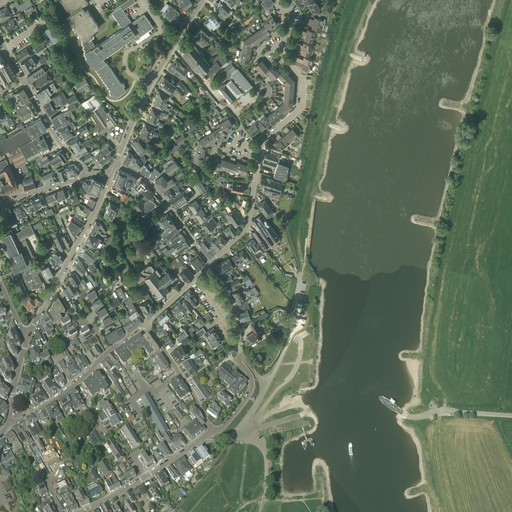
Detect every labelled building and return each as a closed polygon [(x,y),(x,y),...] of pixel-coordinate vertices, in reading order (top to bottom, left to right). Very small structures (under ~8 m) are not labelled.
[(26,8),(31,5),(32,4),(29,0),(27,0),(18,5),(16,1),(6,7),(8,10),(11,9),(13,12),(19,9),(20,11),(26,8)] [(84,46),(92,41),(90,39),(94,36),(91,33),(99,27),(87,9),(86,10),(83,6),(88,3),(85,0),(59,0),(67,12),(69,10),(71,14),(66,17),(83,41),(81,42),(84,46)] [(121,83),(106,62),(105,61),(103,58),(103,57),(125,42),(126,41),(127,40),(128,42),(131,43),(133,41),(130,38),(131,37),(131,38),(133,37),(135,40),(153,27),(144,14),(131,23),(123,11),(123,10),(135,2),(134,0),(127,0),(114,10),(114,11),(111,13),(112,15),(122,28),(122,29),(119,31),(118,32),(99,45),(97,43),(95,45),(92,41),(84,46),(83,47),(86,51),(84,52),(87,56),(85,57),(91,66),(93,64),(95,68),(95,69),(110,91),(109,92),(111,95),(112,94),(115,98),(122,93),(120,91),(124,88),(123,86),(124,85),(122,82),(121,83)] [(188,6),(183,0),(176,0),(184,9),(188,6)] [(239,0),(225,0),(228,2),(227,2),(234,8),(237,5),(236,3),(237,3),(239,0)] [(314,0),(313,0),(305,5),(306,5),(307,4),(309,9),(317,4),(315,0),(314,0)] [(215,6),(214,8),(215,9),(219,12),(218,13),(221,16),(220,17),(222,19),(225,15),(224,14),(225,12),(228,14),(231,10),(229,9),(229,8),(220,1),(218,2),(216,1),(214,4),(215,6)] [(317,4),(309,9),(312,13),(320,9),(317,4)] [(179,13),(169,5),(162,13),(171,21),(179,13)] [(8,10),(6,7),(0,10),(0,15),(9,11),(8,10)] [(0,20),(10,14),(9,11),(0,15),(0,20)] [(220,23),(212,14),(208,18),(203,22),(210,30),(212,28),(213,28),(220,23)] [(270,14),(266,18),(267,20),(273,27),(275,26),(277,24),(272,17),(270,14)] [(4,29),(17,21),(15,17),(7,22),(2,25),(4,29)] [(306,17),(305,20),(324,25),(325,23),(325,20),(324,19),(323,19),(314,17),(313,19),(306,17)] [(267,20),(263,23),(265,26),(268,31),(271,29),(273,27),(267,20)] [(324,25),(305,20),(304,23),(312,25),(311,27),(320,30),(320,29),(322,30),(324,25)] [(18,24),(17,21),(4,29),(6,33),(11,30),(17,26),(17,25),(18,24)] [(233,24),(229,28),(235,35),(239,31),(233,24)] [(265,26),(260,29),(265,36),(267,35),(270,33),(268,31),(265,26)] [(9,33),(11,36),(20,31),(17,27),(9,33)] [(40,40),(32,45),(37,52),(45,47),(46,48),(54,43),(59,39),(51,27),(45,30),(46,31),(43,33),(44,34),(45,36),(46,37),(40,40)] [(206,40),(209,36),(201,29),(197,33),(206,40)] [(260,29),(256,32),(261,39),(264,37),(265,36),(260,29)] [(298,29),(297,32),(314,37),(316,37),(319,32),(307,29),(306,31),(298,29)] [(256,32),(252,35),(257,42),(258,41),(261,39),(256,32)] [(297,32),(297,35),(304,37),(304,40),(312,42),(314,37),(297,32)] [(197,33),(193,37),(201,45),(206,40),(197,33)] [(252,35),(247,38),(252,45),(255,43),(257,42),(252,35)] [(225,45),(218,37),(215,39),(222,47),(225,45)] [(243,41),(241,51),(250,52),(250,50),(251,47),(251,46),(252,45),(247,38),(244,40),(243,41)] [(303,42),(302,45),(295,42),(294,46),(313,51),(315,45),(303,42)] [(199,72),(200,71),(206,78),(228,60),(221,52),(213,58),(214,59),(209,64),(203,56),(204,55),(199,51),(198,51),(192,44),(190,46),(189,45),(185,48),(186,49),(182,52),(182,56),(195,72),(199,72)] [(293,49),(301,51),(300,53),(312,56),(313,51),(294,46),(293,49)] [(20,62),(30,55),(26,48),(15,55),(20,62)] [(47,51),(45,52),(48,56),(46,57),(45,56),(44,56),(39,60),(41,64),(45,61),(52,57),(50,55),(50,54),(48,51),(47,51)] [(23,68),(36,59),(33,55),(20,64),(21,64),(23,68)] [(294,60),(313,65),(314,61),(312,60),(312,59),(304,57),(303,59),(295,57),(294,60)] [(36,59),(23,68),(25,72),(36,65),(35,62),(37,60),(36,59)] [(180,70),(185,74),(188,70),(180,63),(176,59),(172,63),(180,69),(180,70)] [(258,70),(265,64),(261,60),(255,66),(258,70)] [(294,60),(294,63),(301,65),(301,68),(302,68),(301,72),(307,74),(308,70),(309,70),(310,69),(312,70),(313,65),(294,60)] [(15,75),(7,62),(4,64),(0,66),(7,77),(8,77),(9,79),(15,75)] [(180,69),(172,63),(167,69),(172,73),(172,72),(180,79),(185,74),(180,70),(180,69)] [(241,93),(242,93),(244,95),(253,87),(251,85),(237,68),(236,69),(231,63),(230,64),(223,70),(225,73),(230,79),(225,84),(224,83),(218,88),(231,103),(237,98),(236,97),(241,93)] [(265,64),(258,70),(262,74),(264,72),(263,72),(268,68),(265,64)] [(273,65),(268,68),(263,72),(264,72),(267,77),(276,69),(273,65)] [(30,82),(47,71),(47,70),(46,71),(45,66),(42,67),(32,73),(27,76),(28,78),(30,81),(29,82),(30,82)] [(276,69),(267,77),(270,81),(275,77),(275,76),(279,73),(276,69)] [(284,69),(279,73),(275,76),(275,77),(279,81),(280,79),(281,80),(287,74),(284,69)] [(37,84),(33,86),(35,91),(52,80),(47,72),(42,75),(45,79),(37,84)] [(62,74),(56,79),(60,85),(67,81),(62,74)] [(291,78),(287,74),(281,80),(284,83),(291,78)] [(37,84),(45,79),(42,75),(30,82),(33,86),(37,84)] [(74,84),(79,92),(89,86),(84,77),(74,84)] [(170,98),(175,91),(175,90),(172,88),(175,85),(163,77),(161,81),(158,84),(164,89),(163,91),(170,98)] [(291,78),(284,83),(285,84),(284,91),(293,92),(294,81),(291,78)] [(179,80),(176,83),(178,86),(182,90),(185,88),(186,87),(182,83),(179,80)] [(43,104),(54,96),(53,95),(56,94),(54,91),(57,90),(52,83),(36,93),(42,104),(43,104)] [(178,86),(175,89),(182,96),(185,93),(182,90),(178,86)] [(7,102),(11,99),(14,105),(10,107),(12,110),(16,108),(16,107),(20,104),(20,105),(29,100),(23,89),(13,94),(12,92),(7,94),(7,95),(4,97),(7,102)] [(62,91),(54,96),(43,104),(49,115),(55,111),(68,102),(70,105),(75,102),(78,100),(72,90),(64,94),(62,91)] [(165,103),(168,96),(159,92),(158,95),(157,95),(156,97),(156,98),(156,99),(165,103)] [(94,95),(93,96),(81,103),(88,114),(87,114),(98,130),(100,134),(106,130),(109,130),(114,127),(113,125),(114,125),(114,124),(106,113),(94,95)] [(165,103),(156,99),(155,99),(154,101),(155,102),(154,105),(162,109),(163,108),(169,111),(170,109),(167,108),(168,104),(165,103)] [(37,114),(34,107),(30,101),(26,104),(16,110),(23,121),(33,116),(37,114)] [(283,103),(278,107),(284,113),(292,107),(292,102),(283,101),(283,103)] [(75,102),(70,105),(67,106),(69,109),(63,112),(62,111),(51,118),(57,129),(76,119),(72,112),(73,111),(72,110),(78,107),(75,102)] [(278,107),(274,110),(280,117),(284,113),(278,107)] [(161,112),(152,108),(150,111),(149,112),(149,113),(149,114),(158,118),(161,112)] [(0,109),(0,121),(0,123),(5,120),(8,125),(9,126),(13,123),(10,117),(8,118),(6,114),(5,113),(2,114),(0,109)] [(111,110),(106,113),(114,124),(115,123),(116,124),(118,122),(118,121),(119,121),(111,110)] [(280,117),(274,110),(270,114),(276,120),(280,117)] [(155,124),(158,118),(149,114),(149,115),(148,115),(147,116),(148,117),(146,120),(155,124)] [(276,120),(270,114),(266,117),(270,123),(271,124),(276,120)] [(226,116),(222,118),(224,120),(223,121),(228,128),(229,129),(231,132),(233,131),(230,127),(233,125),(228,118),(227,116),(226,116)] [(265,116),(261,119),(267,126),(270,123),(266,117),(265,116)] [(31,124),(6,139),(5,137),(0,139),(0,146),(3,154),(4,154),(8,152),(9,153),(16,148),(40,133),(47,130),(40,118),(30,123),(31,124)] [(77,118),(76,119),(57,129),(65,140),(70,137),(66,130),(71,127),(74,126),(73,123),(79,120),(77,118)] [(267,126),(261,119),(257,123),(261,128),(262,130),(267,126)] [(223,121),(219,124),(224,131),(226,130),(228,128),(223,121)] [(255,121),(251,125),(257,131),(261,128),(257,123),(255,121)] [(143,126),(142,129),(151,133),(154,127),(145,123),(145,124),(144,124),(143,126)] [(219,124),(214,127),(216,129),(223,141),(225,139),(224,137),(222,135),(225,134),(224,131),(219,124)] [(85,125),(79,129),(81,134),(88,130),(85,125)] [(257,131),(251,125),(247,128),(253,135),(257,131)] [(73,130),(71,127),(66,130),(70,137),(77,134),(74,129),(73,130)] [(288,132),(294,139),(297,136),(298,137),(299,137),(301,135),(301,134),(299,132),(297,134),(292,128),(288,132)] [(151,133),(142,129),(141,132),(140,132),(140,134),(140,135),(149,139),(151,133)] [(216,129),(211,132),(216,140),(219,138),(221,142),(223,141),(216,129)] [(211,132),(207,135),(211,143),(213,141),(216,140),(211,132)] [(294,139),(288,132),(284,135),(290,142),(294,139)] [(11,157),(9,158),(11,164),(13,162),(16,168),(34,159),(41,155),(50,151),(40,133),(16,148),(9,153),(11,157)] [(183,134),(175,139),(178,144),(186,139),(183,134)] [(207,135),(202,138),(207,145),(210,144),(212,147),(212,148),(214,146),(212,143),(211,143),(207,135)] [(279,138),(276,135),(275,137),(278,140),(275,143),(279,147),(277,149),(278,151),(279,151),(285,146),(280,139),(279,139),(279,138)] [(290,142),(284,135),(280,139),(285,146),(290,142)] [(69,147),(79,140),(78,136),(66,142),(68,145),(69,147)] [(132,142),(131,145),(137,153),(139,152),(141,155),(147,150),(146,150),(148,148),(146,146),(145,147),(139,138),(137,138),(132,142)] [(207,145),(202,138),(198,140),(196,151),(205,152),(205,150),(207,151),(209,152),(210,149),(206,148),(206,147),(206,146),(207,145)] [(79,140),(69,147),(70,148),(72,151),(82,144),(82,143),(81,144),(79,140)] [(82,144),(72,151),(76,157),(80,155),(80,156),(88,152),(86,148),(92,145),(89,140),(82,143),(82,144)] [(89,153),(91,155),(92,154),(101,166),(101,165),(103,167),(110,161),(109,159),(114,155),(110,151),(112,150),(107,143),(100,148),(99,147),(89,153)] [(42,156),(41,155),(34,159),(36,162),(39,167),(40,168),(43,166),(43,167),(50,162),(51,164),(64,155),(60,150),(55,153),(54,153),(52,154),(51,155),(53,157),(49,160),(46,155),(44,157),(43,156),(42,156)] [(205,152),(196,151),(192,150),(191,155),(208,159),(208,156),(204,155),(205,152)] [(141,171),(143,167),(140,165),(141,164),(138,159),(133,156),(134,155),(128,151),(125,156),(135,162),(132,167),(139,171),(140,170),(141,171)] [(165,160),(171,156),(168,151),(160,157),(162,159),(163,158),(165,160)] [(91,155),(89,153),(83,156),(79,159),(85,165),(88,163),(88,162),(93,158),(91,155)] [(265,153),(264,158),(276,162),(277,159),(278,159),(278,158),(277,157),(265,153)] [(213,168),(212,170),(217,172),(218,170),(218,169),(223,155),(221,154),(219,160),(216,159),(213,168)] [(68,161),(64,155),(51,164),(54,168),(62,163),(62,164),(68,161)] [(208,159),(191,155),(189,155),(188,158),(191,158),(191,161),(202,163),(203,160),(207,161),(208,159)] [(223,155),(218,169),(218,170),(219,168),(224,169),(227,161),(224,160),(225,155),(223,155)] [(135,162),(125,156),(122,162),(132,167),(135,162)] [(276,162),(264,158),(262,164),(275,168),(276,166),(275,166),(276,162)] [(0,169),(2,169),(8,166),(6,159),(0,162),(0,169)] [(237,162),(237,164),(235,171),(239,172),(244,159),(242,159),(240,163),(237,162)] [(244,159),(239,172),(245,174),(248,166),(245,164),(246,160),(244,159)] [(167,173),(168,172),(168,173),(178,166),(175,162),(174,161),(173,160),(172,162),(172,163),(172,164),(165,169),(166,169),(165,170),(165,171),(166,173),(167,173)] [(288,166),(278,163),(274,176),(283,179),(288,166)] [(68,166),(71,176),(77,175),(79,173),(79,171),(78,169),(73,164),(68,166)] [(141,171),(141,172),(148,176),(149,175),(151,172),(148,169),(146,167),(146,166),(145,164),(143,167),(141,171)] [(8,166),(2,169),(4,171),(0,173),(0,186),(1,189),(2,188),(4,192),(18,186),(14,178),(8,166)] [(153,179),(160,173),(158,170),(154,168),(152,171),(151,170),(151,172),(149,175),(148,176),(149,176),(153,178),(153,179)] [(66,178),(64,169),(57,171),(57,169),(56,170),(57,174),(58,173),(60,180),(66,178)] [(57,174),(56,170),(40,177),(44,185),(59,180),(57,174)] [(118,170),(116,175),(128,180),(130,174),(119,170),(118,170)] [(172,177),(168,180),(159,187),(162,191),(175,182),(184,175),(181,171),(172,178),(172,177)] [(44,185),(40,177),(33,181),(31,176),(30,177),(28,172),(22,175),(23,179),(21,180),(20,181),(21,185),(23,185),(25,191),(36,188),(36,186),(37,186),(38,187),(44,185)] [(130,174),(128,180),(127,185),(131,187),(137,180),(136,178),(130,174)] [(159,187),(168,180),(164,174),(155,180),(155,182),(159,187)] [(128,180),(116,175),(113,184),(121,187),(123,183),(127,185),(128,180)] [(98,193),(103,183),(92,178),(91,178),(90,179),(89,179),(89,180),(87,179),(86,179),(86,180),(80,182),(84,189),(94,193),(94,192),(97,193),(97,194),(98,194),(98,193)] [(261,178),(260,181),(280,188),(281,184),(272,181),(272,179),(267,178),(266,179),(261,178)] [(140,180),(134,187),(130,192),(133,195),(139,189),(142,192),(144,190),(147,186),(140,180)] [(260,181),(259,185),(264,186),(263,190),(268,192),(267,195),(273,197),(274,194),(278,195),(280,188),(260,181)] [(121,187),(113,184),(110,190),(117,193),(122,196),(120,199),(126,202),(129,198),(127,197),(128,195),(125,194),(123,193),(124,191),(125,191),(121,187)] [(163,193),(168,199),(174,195),(175,196),(181,192),(175,184),(163,193)] [(147,186),(144,190),(142,192),(148,198),(153,194),(147,186)] [(174,208),(174,209),(175,209),(175,208),(180,205),(179,203),(183,201),(184,202),(189,199),(189,198),(184,191),(184,190),(169,201),(174,208)] [(68,193),(72,201),(72,203),(79,201),(77,195),(75,196),(73,191),(68,193)] [(95,199),(96,196),(87,192),(84,193),(86,198),(88,199),(86,203),(92,206),(95,199)] [(139,201),(137,203),(134,205),(140,212),(135,217),(142,225),(149,220),(153,216),(149,211),(159,202),(156,198),(154,196),(153,195),(153,194),(148,198),(148,199),(143,204),(141,200),(140,201),(139,201)] [(42,195),(37,197),(41,207),(43,206),(44,207),(46,206),(42,195)] [(237,202),(237,200),(234,196),(232,195),(230,197),(229,200),(232,204),(234,204),(237,202)] [(41,207),(37,197),(32,200),(36,209),(41,207)] [(262,198),(255,202),(261,214),(269,210),(262,198)] [(36,209),(32,200),(26,202),(30,211),(29,211),(29,212),(30,213),(32,212),(32,211),(36,209)] [(191,209),(198,204),(195,200),(188,205),(191,209)] [(30,211),(26,202),(21,204),(21,205),(26,215),(28,214),(28,213),(29,212),(29,211),(30,211)] [(117,206),(109,202),(104,215),(111,218),(117,206)] [(201,208),(198,204),(191,209),(194,214),(201,208)] [(26,215),(21,205),(17,207),(22,216),(26,215)] [(77,214),(82,216),(86,218),(88,215),(91,209),(85,206),(83,210),(80,209),(78,205),(79,205),(74,207),(76,212),(77,214)] [(22,216),(17,207),(13,209),(15,212),(14,212),(16,219),(22,216)] [(204,207),(201,208),(194,214),(197,218),(205,213),(207,211),(204,207)] [(68,208),(58,212),(60,217),(63,216),(62,214),(70,211),(68,208)] [(231,224),(234,228),(244,221),(235,208),(224,215),(231,224)] [(84,224),(82,223),(84,221),(81,219),(82,216),(77,214),(76,212),(73,217),(72,216),(66,227),(74,241),(74,242),(74,241),(81,228),(84,224)] [(208,218),(205,213),(197,218),(200,223),(208,218)] [(172,222),(166,214),(156,221),(162,229),(164,227),(172,222)] [(278,238),(263,217),(262,218),(260,215),(251,221),(254,225),(257,229),(252,232),(259,242),(258,242),(262,248),(263,249),(278,238)] [(17,224),(13,216),(8,219),(11,225),(12,225),(12,226),(17,224)] [(218,226),(221,224),(219,221),(216,223),(212,216),(201,224),(208,233),(214,228),(218,225),(218,226)] [(95,220),(92,227),(104,233),(105,231),(101,223),(95,220)] [(149,220),(142,225),(141,226),(144,231),(152,224),(149,220)] [(0,234),(0,239),(15,272),(31,265),(29,261),(34,259),(24,238),(34,233),(29,222),(20,226),(22,230),(16,232),(17,233),(13,235),(11,229),(0,234)] [(163,235),(166,233),(165,232),(169,230),(170,230),(175,226),(172,222),(164,227),(166,229),(159,233),(161,236),(162,234),(163,235)] [(56,231),(51,233),(59,250),(66,247),(58,230),(59,230),(56,224),(53,225),(56,231)] [(224,229),(221,224),(218,226),(222,230),(223,230),(227,235),(231,233),(233,236),(237,232),(234,228),(231,224),(224,229)] [(179,231),(175,226),(170,230),(169,230),(165,232),(166,233),(163,235),(162,234),(161,236),(159,233),(157,235),(161,240),(164,238),(163,238),(166,237),(167,239),(179,231)] [(92,227),(88,234),(101,240),(100,239),(100,238),(94,235),(95,234),(102,238),(104,233),(92,227)] [(185,238),(180,232),(170,240),(173,243),(180,238),(181,241),(185,238)] [(67,234),(62,237),(67,247),(73,245),(67,234)] [(101,240),(88,234),(85,240),(96,246),(100,247),(103,242),(101,240)] [(199,239),(196,242),(197,242),(196,243),(202,249),(208,244),(208,243),(209,242),(207,241),(210,238),(206,234),(200,240),(199,239)] [(221,247),(227,241),(224,238),(225,238),(222,234),(221,235),(215,240),(221,247)] [(185,238),(181,241),(175,245),(180,253),(189,247),(190,244),(185,238)] [(213,242),(210,238),(207,241),(209,242),(208,243),(208,244),(211,248),(212,247),(216,251),(219,248),(213,242)] [(262,248),(258,242),(255,244),(254,243),(255,242),(253,239),(245,244),(247,248),(249,247),(250,248),(249,249),(255,258),(261,253),(259,250),(262,248)] [(87,255),(92,261),(101,255),(98,250),(95,252),(89,247),(89,246),(84,243),(82,248),(89,252),(87,255)] [(211,248),(208,244),(202,249),(209,256),(210,257),(216,251),(212,247),(211,248)] [(89,252),(82,248),(79,252),(83,256),(88,263),(92,261),(87,255),(89,252)] [(56,250),(51,255),(60,264),(64,259),(64,260),(64,259),(56,251),(56,250)] [(242,250),(231,258),(237,267),(241,264),(242,267),(246,264),(245,262),(249,259),(242,250)] [(78,254),(74,261),(85,269),(87,266),(83,257),(78,254)] [(190,256),(185,259),(185,260),(189,265),(190,265),(194,269),(195,268),(197,271),(204,265),(204,263),(197,254),(192,258),(190,256)] [(51,255),(48,257),(48,258),(49,258),(51,264),(55,268),(60,264),(51,255)] [(105,268),(109,266),(107,263),(108,263),(102,255),(98,258),(103,265),(103,266),(105,268)] [(183,261),(179,256),(178,257),(172,261),(177,268),(183,264),(184,263),(183,261)] [(227,271),(234,267),(229,258),(222,262),(226,271),(227,271)] [(85,269),(74,261),(72,265),(82,275),(85,269)] [(91,270),(97,268),(94,262),(89,265),(91,270)] [(226,271),(222,262),(215,266),(221,275),(225,273),(227,277),(230,275),(227,271),(226,271)] [(46,280),(48,281),(51,279),(50,277),(55,274),(49,264),(45,266),(43,264),(39,267),(40,269),(46,280)] [(142,280),(144,279),(159,297),(162,294),(164,296),(166,294),(165,292),(168,289),(165,286),(170,281),(171,282),(173,281),(172,279),(173,279),(167,271),(167,272),(165,270),(163,269),(159,272),(156,268),(153,271),(154,268),(151,265),(148,264),(145,267),(144,267),(134,275),(138,280),(137,281),(140,285),(143,282),(142,280)] [(42,284),(37,274),(39,273),(37,267),(33,269),(31,265),(15,272),(11,274),(14,280),(15,280),(20,292),(19,292),(22,298),(23,298),(27,296),(28,295),(26,291),(28,290),(34,287),(35,289),(34,289),(34,290),(36,289),(37,288),(39,287),(40,287),(40,286),(39,287),(39,285),(42,284)] [(185,279),(187,281),(192,277),(192,276),(193,275),(186,267),(180,273),(182,276),(185,279)] [(69,276),(68,276),(71,281),(74,285),(77,283),(79,286),(82,284),(80,280),(75,272),(72,274),(71,273),(68,275),(69,276)] [(87,276),(93,286),(98,283),(96,280),(94,281),(90,274),(87,276)] [(227,277),(224,278),(226,282),(229,281),(230,282),(228,283),(227,285),(228,287),(229,287),(230,287),(232,286),(233,289),(238,287),(236,284),(240,282),(240,281),(243,279),(243,278),(241,275),(238,276),(235,277),(234,278),(232,274),(231,275),(230,275),(227,277)] [(247,275),(243,278),(243,279),(247,286),(252,283),(247,275)] [(114,276),(109,279),(112,285),(117,282),(114,276)] [(100,283),(103,289),(112,284),(108,278),(107,279),(108,279),(100,283)] [(66,285),(67,288),(64,290),(69,299),(74,296),(72,292),(77,290),(74,285),(71,281),(66,285)] [(154,303),(143,286),(141,287),(145,294),(144,294),(147,298),(148,300),(149,300),(151,304),(154,303)] [(136,309),(129,297),(126,298),(120,288),(115,290),(127,312),(126,313),(127,314),(136,326),(144,320),(136,309)] [(90,300),(97,296),(96,293),(97,293),(94,289),(91,291),(89,289),(80,294),(82,299),(88,295),(89,297),(88,297),(90,300)] [(189,290),(183,295),(186,299),(187,299),(194,307),(199,302),(197,300),(198,300),(193,294),(189,290)] [(235,298),(246,293),(245,291),(240,293),(239,290),(232,293),(235,298)] [(247,295),(246,293),(235,298),(237,303),(244,300),(244,299),(245,299),(246,297),(245,296),(247,295)] [(28,302),(30,298),(27,296),(23,298),(24,298),(22,302),(27,305),(26,306),(27,307),(27,308),(28,309),(29,309),(29,308),(35,311),(37,307),(28,302)] [(98,298),(97,296),(90,300),(91,303),(92,302),(94,306),(96,305),(98,307),(100,305),(103,304),(101,302),(102,301),(100,298),(98,298)] [(256,296),(241,304),(243,311),(238,312),(240,321),(249,318),(246,310),(249,309),(247,303),(257,298),(256,296)] [(34,300),(30,298),(28,302),(37,307),(40,302),(41,299),(39,298),(36,297),(34,300)] [(114,307),(121,303),(118,297),(110,301),(114,307)] [(184,298),(180,302),(186,309),(184,310),(187,314),(193,308),(184,298)] [(155,311),(148,300),(139,306),(146,316),(147,317),(155,311)] [(48,316),(54,326),(65,319),(64,318),(62,317),(61,316),(64,313),(57,301),(55,305),(51,312),(48,316)] [(180,302),(179,301),(175,305),(175,306),(181,313),(182,312),(184,310),(186,309),(180,302)] [(103,304),(100,305),(102,308),(97,311),(99,314),(98,315),(100,317),(107,313),(106,311),(107,310),(105,306),(104,306),(103,304)] [(181,313),(175,306),(171,309),(180,320),(185,315),(182,312),(181,313)] [(167,309),(161,313),(164,317),(163,318),(166,322),(167,321),(166,321),(168,320),(170,323),(173,320),(171,317),(172,316),(167,309)] [(107,313),(100,317),(101,320),(102,320),(105,323),(106,326),(113,322),(112,319),(110,315),(109,316),(107,313)] [(164,317),(161,313),(157,317),(158,318),(158,319),(164,328),(169,324),(167,321),(166,322),(163,318),(164,317)] [(205,322),(212,318),(209,313),(202,318),(205,322)] [(125,318),(125,319),(123,317),(120,320),(120,321),(121,321),(123,325),(127,332),(136,326),(127,314),(125,316),(127,319),(126,319),(125,318)] [(45,319),(44,320),(51,333),(53,331),(51,327),(54,326),(48,316),(48,317),(47,317),(45,318),(45,319)] [(205,322),(201,318),(195,323),(199,327),(205,322)] [(164,328),(158,319),(154,321),(157,326),(156,326),(159,331),(161,330),(163,333),(166,331),(164,328)] [(51,333),(44,320),(44,321),(40,324),(48,338),(53,336),(51,333)] [(64,332),(71,328),(70,326),(71,325),(68,320),(61,324),(63,328),(62,328),(64,332)] [(187,329),(186,326),(182,328),(181,327),(182,326),(179,320),(177,322),(180,327),(184,332),(186,335),(190,333),(187,329)] [(254,332),(246,337),(250,344),(254,341),(255,342),(257,341),(258,339),(262,337),(259,333),(260,333),(257,326),(258,326),(256,322),(250,325),(254,332)] [(36,330),(37,332),(41,341),(43,345),(46,343),(43,335),(45,334),(39,324),(36,330)] [(116,329),(120,336),(125,333),(121,326),(116,329)] [(73,331),(71,328),(64,332),(66,336),(67,336),(70,339),(71,338),(73,340),(76,338),(76,336),(76,335),(77,335),(74,330),(73,331)] [(212,348),(221,342),(218,336),(217,333),(216,334),(213,328),(206,332),(203,328),(196,332),(199,337),(204,334),(212,348)] [(86,342),(91,338),(90,336),(92,335),(90,332),(89,333),(87,329),(79,333),(82,337),(83,337),(86,342)] [(120,336),(116,329),(111,332),(115,339),(120,336)] [(12,340),(16,348),(20,347),(20,345),(14,331),(9,333),(8,330),(4,332),(6,335),(8,334),(11,341),(12,340)] [(166,331),(163,333),(165,336),(163,337),(166,342),(167,341),(170,346),(174,344),(166,331)] [(41,341),(37,332),(34,333),(34,334),(35,336),(33,337),(38,349),(41,347),(39,342),(41,341)] [(115,339),(111,332),(105,335),(110,343),(115,339)] [(140,337),(139,335),(123,347),(130,356),(138,351),(138,350),(139,350),(140,351),(142,349),(143,350),(149,357),(159,350),(148,335),(144,338),(143,337),(141,336),(140,337)] [(187,336),(181,340),(184,345),(190,341),(187,336)] [(12,340),(11,341),(12,343),(7,345),(12,356),(14,357),(16,356),(17,354),(15,349),(16,348),(12,340)] [(63,350),(65,349),(61,342),(59,343),(62,348),(57,351),(58,353),(63,350)] [(181,346),(172,352),(176,357),(177,356),(179,358),(186,354),(181,346)] [(91,352),(95,358),(100,355),(96,347),(91,351),(91,352)] [(127,357),(125,353),(126,352),(122,347),(117,351),(116,351),(115,352),(114,353),(123,367),(124,366),(125,366),(126,365),(132,361),(129,356),(127,357)] [(36,348),(27,353),(32,364),(33,364),(34,367),(38,365),(38,363),(40,362),(39,361),(41,360),(42,362),(49,358),(47,353),(42,356),(41,354),(39,355),(36,348)] [(195,357),(202,352),(200,348),(193,353),(195,357)] [(65,349),(63,350),(65,355),(70,364),(71,366),(67,368),(66,367),(65,368),(62,361),(58,363),(69,383),(80,374),(70,357),(68,354),(65,349)] [(91,352),(86,355),(90,362),(96,359),(95,358),(91,352)] [(11,363),(9,358),(9,357),(8,354),(2,356),(3,358),(1,359),(0,359),(0,362),(2,362),(4,366),(5,366),(11,363)] [(112,354),(106,359),(113,368),(114,367),(113,367),(115,365),(116,367),(115,367),(118,371),(121,369),(121,367),(117,362),(118,362),(112,354)] [(74,355),(70,357),(80,374),(85,369),(81,363),(80,364),(75,357),(74,355)] [(156,367),(164,361),(160,355),(153,360),(155,363),(154,364),(156,367)] [(77,356),(75,357),(80,364),(81,363),(85,369),(89,366),(82,356),(79,358),(77,356)] [(137,368),(139,366),(143,363),(140,358),(134,363),(137,368)] [(113,368),(106,359),(100,365),(107,373),(113,368)] [(164,361),(156,367),(157,369),(158,369),(161,372),(164,370),(165,372),(169,369),(167,368),(168,367),(164,361)] [(186,371),(195,365),(194,363),(192,365),(189,361),(182,365),(183,366),(182,367),(183,369),(184,369),(186,371)] [(2,362),(0,362),(0,370),(5,382),(8,383),(11,381),(11,379),(10,375),(5,366),(4,366),(2,362)] [(14,370),(11,363),(5,366),(10,375),(10,373),(13,372),(14,370)] [(231,369),(224,363),(215,373),(224,381),(226,378),(230,382),(232,380),(234,382),(235,381),(237,384),(238,383),(243,387),(242,388),(244,389),(246,386),(244,385),(247,382),(246,381),(245,379),(240,375),(239,376),(239,375),(238,376),(233,371),(232,372),(229,371),(231,369)] [(195,365),(186,371),(187,374),(187,375),(188,376),(189,376),(196,372),(194,368),(197,366),(195,365)] [(115,371),(107,376),(113,384),(113,383),(116,382),(120,379),(115,371)] [(92,378),(90,380),(90,379),(87,381),(88,381),(86,382),(84,384),(83,383),(82,384),(86,390),(85,391),(85,392),(86,393),(87,393),(88,393),(92,399),(103,392),(104,394),(107,390),(107,389),(108,388),(98,374),(97,374),(92,375),(93,377),(92,378)] [(57,378),(63,387),(64,386),(64,385),(66,384),(62,379),(63,379),(61,376),(57,378)] [(146,379),(144,380),(146,383),(149,387),(158,381),(155,377),(148,382),(146,379)] [(179,389),(184,386),(178,377),(174,380),(177,386),(178,388),(179,389)] [(29,385),(30,380),(20,378),(16,394),(24,396),(27,384),(29,385)] [(63,387),(57,378),(54,381),(56,384),(59,388),(61,387),(62,388),(63,387)] [(240,394),(244,389),(242,388),(243,387),(238,383),(237,384),(235,381),(234,382),(232,380),(230,382),(226,378),(224,381),(230,386),(230,387),(231,385),(240,394)] [(51,379),(41,386),(49,397),(59,391),(51,379)] [(27,384),(24,396),(28,398),(28,399),(28,400),(32,398),(32,396),(36,382),(30,380),(29,385),(27,384)] [(177,386),(174,380),(169,384),(174,391),(178,388),(177,386)] [(230,387),(230,386),(227,391),(234,397),(236,394),(238,396),(240,394),(231,385),(230,387)] [(118,386),(114,389),(120,399),(125,397),(118,386)] [(178,388),(174,391),(171,393),(178,402),(179,401),(183,399),(184,400),(188,397),(188,396),(190,394),(184,386),(179,389),(178,388)] [(224,392),(225,390),(224,389),(221,386),(219,389),(220,391),(219,392),(218,391),(215,395),(216,396),(216,397),(214,395),(213,396),(212,395),(210,397),(214,400),(213,401),(216,403),(217,401),(215,399),(216,398),(217,399),(223,392),(224,392)] [(9,392),(5,388),(0,393),(0,397),(5,401),(6,401),(7,399),(7,398),(9,392)] [(37,392),(32,396),(32,398),(28,400),(35,409),(47,400),(40,389),(37,391),(37,392)] [(65,397),(71,405),(72,405),(75,411),(85,405),(78,395),(75,389),(66,396),(65,397)] [(225,390),(224,392),(223,392),(217,399),(222,403),(226,407),(226,406),(227,407),(228,407),(230,406),(230,404),(228,403),(229,403),(232,399),(228,396),(230,394),(225,390)] [(162,435),(167,432),(169,431),(147,394),(140,398),(159,432),(161,435),(162,435)] [(65,397),(60,400),(62,403),(63,403),(68,410),(67,411),(70,416),(72,415),(71,415),(74,413),(71,409),(71,408),(70,406),(71,405),(65,397)] [(62,403),(60,400),(57,402),(62,410),(63,410),(65,415),(67,414),(69,417),(70,416),(67,411),(68,410),(63,403),(62,403)] [(103,411),(109,407),(107,402),(105,404),(103,401),(98,404),(100,408),(101,407),(103,411)] [(55,404),(49,407),(59,423),(64,420),(55,404)] [(218,417),(218,415),(220,412),(220,411),(216,408),(217,407),(213,404),(211,407),(210,406),(208,408),(209,409),(207,412),(215,419),(216,418),(218,417)] [(110,406),(109,407),(103,411),(105,414),(103,415),(104,417),(113,411),(110,406)] [(59,423),(49,407),(44,410),(49,419),(50,418),(52,421),(56,419),(58,423),(59,423)] [(196,419),(202,426),(205,424),(197,410),(194,407),(189,412),(196,419)] [(185,417),(178,408),(173,411),(180,421),(185,417)] [(35,416),(39,424),(49,419),(44,410),(42,411),(42,412),(42,413),(43,415),(39,417),(38,415),(38,414),(37,414),(35,416)] [(116,416),(113,411),(104,417),(105,419),(107,417),(109,420),(116,416)] [(34,431),(38,429),(35,424),(37,423),(33,416),(28,419),(34,430),(34,431)] [(118,425),(116,423),(120,421),(117,416),(116,416),(109,420),(110,422),(109,423),(112,428),(118,425)] [(34,430),(28,419),(23,422),(28,431),(29,432),(34,430)] [(196,419),(191,423),(195,427),(193,429),(199,436),(205,430),(202,426),(196,419)] [(20,424),(16,428),(28,447),(33,444),(26,432),(28,431),(23,422),(23,423),(20,424)] [(191,423),(184,429),(194,440),(199,436),(193,429),(195,427),(191,423)] [(131,431),(133,430),(129,424),(121,428),(122,430),(121,431),(124,436),(131,431)] [(28,447),(16,428),(12,430),(25,449),(28,447)] [(34,430),(29,432),(32,438),(41,433),(38,429),(34,431),(34,430)] [(194,440),(184,429),(182,430),(182,432),(191,442),(194,440)] [(134,436),(131,431),(124,436),(126,440),(134,436)] [(4,441),(8,447),(9,446),(11,450),(13,449),(14,450),(12,451),(14,455),(19,452),(18,451),(22,449),(11,432),(4,439),(4,441)] [(43,432),(41,433),(32,438),(40,452),(44,450),(38,440),(45,436),(43,432)] [(96,434),(92,437),(97,446),(101,443),(96,434)] [(177,439),(173,442),(178,451),(182,449),(182,448),(184,446),(185,444),(179,434),(175,436),(177,439)] [(134,436),(126,440),(129,445),(137,440),(134,436)] [(173,442),(169,436),(164,439),(173,454),(178,451),(173,442)] [(112,440),(110,441),(109,439),(103,443),(104,445),(106,444),(109,448),(115,444),(117,443),(119,442),(118,440),(114,442),(112,440)] [(140,445),(137,440),(129,445),(132,450),(140,445)] [(8,447),(4,441),(0,443),(0,454),(0,455),(0,464),(1,466),(8,462),(7,461),(8,460),(7,459),(13,456),(10,451),(8,447)] [(115,444),(109,448),(112,453),(118,449),(115,444)] [(163,460),(154,447),(154,448),(152,444),(148,446),(152,453),(152,454),(158,463),(163,460)] [(160,446),(167,458),(172,455),(165,444),(163,444),(160,446)] [(155,447),(154,447),(163,460),(167,458),(160,446),(156,448),(155,447)] [(210,456),(202,447),(201,446),(194,451),(193,450),(190,453),(187,456),(194,466),(201,461),(202,462),(210,456)] [(121,453),(118,449),(112,453),(115,458),(121,453)] [(52,452),(43,456),(49,467),(58,463),(52,452)] [(121,453),(115,458),(118,462),(124,458),(121,453)] [(142,464),(148,460),(144,454),(138,458),(142,464)] [(151,458),(148,460),(142,464),(144,467),(145,467),(147,470),(153,466),(152,465),(154,463),(151,458)] [(186,462),(182,458),(172,465),(181,477),(191,470),(185,462),(186,462)] [(105,462),(98,466),(105,477),(112,472),(105,462)] [(205,472),(209,468),(205,463),(201,466),(205,472)] [(0,469),(1,472),(1,473),(5,479),(10,476),(8,472),(7,473),(6,470),(4,471),(1,466),(0,466),(0,469)] [(176,481),(178,479),(181,477),(175,470),(174,471),(170,467),(169,467),(166,469),(174,481),(176,480),(176,481)] [(94,469),(90,471),(96,481),(99,479),(94,469)] [(132,469),(127,472),(131,479),(136,476),(132,469)] [(167,479),(162,471),(154,476),(161,488),(169,483),(166,479),(167,479)] [(131,479),(127,472),(122,475),(127,482),(131,479)] [(202,479),(199,474),(194,478),(198,483),(202,479)] [(127,482),(122,475),(118,478),(122,485),(127,482)] [(110,493),(121,487),(114,477),(105,483),(110,493)] [(65,479),(56,484),(61,492),(69,488),(65,479)] [(40,491),(45,488),(43,482),(37,485),(40,491)] [(88,492),(91,499),(95,497),(96,498),(99,496),(99,495),(103,493),(99,486),(97,488),(96,485),(89,489),(90,491),(88,492)] [(145,489),(142,485),(137,489),(139,493),(145,489)] [(155,485),(148,489),(149,490),(148,490),(148,491),(149,492),(146,494),(152,503),(155,501),(156,502),(156,500),(159,498),(155,491),(158,489),(155,485)] [(78,492),(77,489),(76,488),(72,490),(74,494),(74,493),(81,508),(84,506),(78,492)] [(86,499),(81,490),(80,488),(77,489),(78,492),(84,506),(90,504),(87,498),(86,499)] [(130,493),(136,502),(139,500),(133,491),(130,493)] [(132,505),(136,502),(129,492),(125,495),(124,496),(125,497),(123,499),(126,504),(129,502),(132,507),(133,507),(133,506),(132,505)] [(69,504),(74,502),(71,496),(64,499),(66,503),(67,505),(69,504)] [(50,511),(45,503),(42,505),(39,499),(36,500),(40,508),(44,506),(45,508),(44,509),(45,511),(50,511)] [(48,501),(45,503),(50,511),(54,511),(51,505),(50,505),(48,501)] [(74,502),(69,504),(73,511),(78,510),(75,503),(74,502)] [(126,510),(124,511),(135,511),(132,507),(129,502),(126,504),(125,504),(126,506),(125,507),(125,508),(126,510)]
